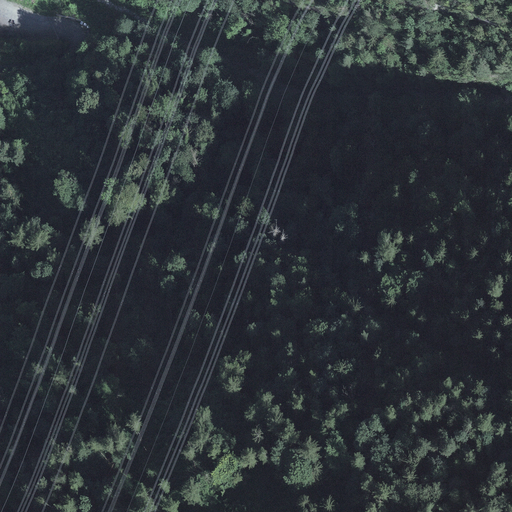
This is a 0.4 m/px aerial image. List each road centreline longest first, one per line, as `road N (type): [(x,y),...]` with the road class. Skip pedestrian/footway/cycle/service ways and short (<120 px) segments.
road 1 (trunk): [(223,0),(0,280)]
road 2 (track): [(0,8),(76,37),(68,58),(0,68)]
